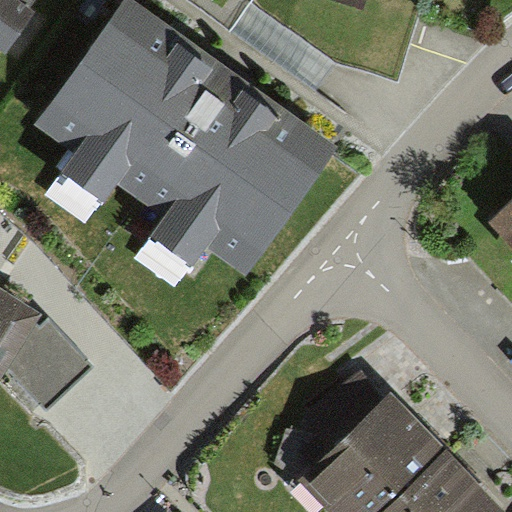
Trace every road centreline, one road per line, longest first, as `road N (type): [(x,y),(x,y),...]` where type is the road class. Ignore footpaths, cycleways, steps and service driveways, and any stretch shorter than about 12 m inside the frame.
road 1 (residential): [(333,244),(175,430),(98,506),(76,511)]
road 2 (residential): [(511,45),(442,112),(333,244)]
road 3 (residential): [(333,244),(425,323),(511,419)]
road 4 (unknown): [(399,165),(207,46)]
